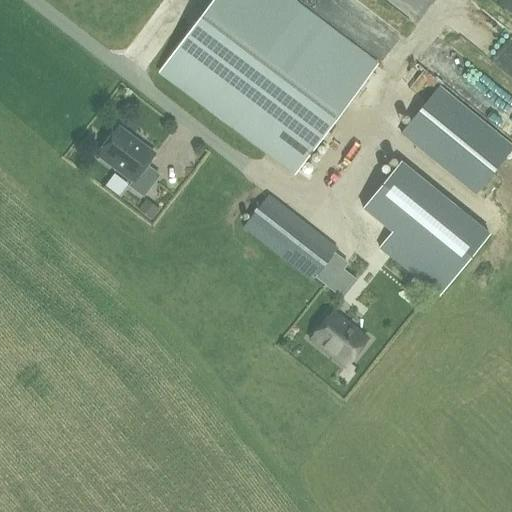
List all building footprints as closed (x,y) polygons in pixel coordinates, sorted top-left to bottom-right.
[(289,0),(214,0),(158,74),(293,175),(376,65),(289,0)] [(425,23),(435,5),(426,0),(410,0),(404,11),(425,23)] [(511,147),(441,88),(403,134),(477,195),(511,152),(511,147)] [(119,128),(98,155),(134,183),(155,155),(119,128)] [(400,162),(362,208),(392,232),(379,248),(433,293),(438,296),(488,234),(400,162)] [(136,184),(150,195),(167,174),(153,163),(136,184)] [(338,249),(268,196),(244,228),(314,281),(317,277),(327,285),(341,267),(330,259),(338,249)] [(333,313),(312,339),(346,367),(367,340),(333,313)]
